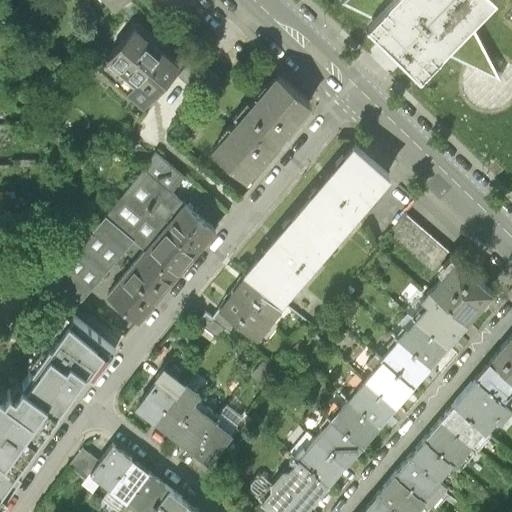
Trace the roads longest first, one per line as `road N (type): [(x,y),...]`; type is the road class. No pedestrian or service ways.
road 1 (residential): [(92,410),(360,94)]
road 2 (residential): [(511,312),(340,511)]
road 3 (tertiary): [(360,94),(511,242)]
road 4 (residential): [(226,511),(92,410)]
road 5 (tertiary): [(257,0),(360,94)]
road 6 (residential): [(19,511),(92,410)]
